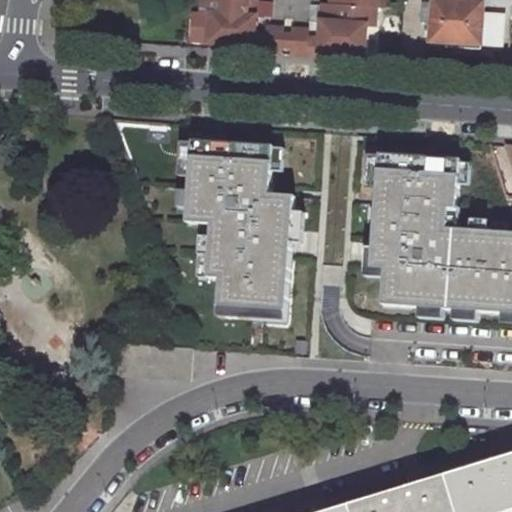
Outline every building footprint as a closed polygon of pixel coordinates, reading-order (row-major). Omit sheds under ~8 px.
[(204,0),(204,14),(212,15),(210,44),(255,47),(256,34),(257,17),(249,16),(250,0),(204,0)] [(258,0),(250,0),(249,16),(257,17),(258,0)] [(340,0),(340,5),(332,5),(331,22),(323,21),(323,39),(322,52),(367,55),(368,26),(376,26),(377,8),(385,8),(385,0),(340,0)] [(511,0),(486,0),(487,4),(437,0),(436,3),(423,2),(422,23),(435,24),(434,45),(484,48),(484,45),(506,47),(508,18),(511,18),(511,0)] [(332,5),(324,4),(323,21),(331,22),(332,5)] [(270,36),(256,34),(255,47),(255,53),(284,55),(286,28),(270,27),(270,36)] [(309,30),(294,29),(292,56),(322,58),(322,52),(323,39),(309,38),(309,30)] [(193,139),(188,221),(215,222),(211,278),(221,278),(219,317),(289,321),(293,259),(297,196),(270,195),(271,169),(282,170),(283,145),(193,139)] [(460,158),(380,154),(373,268),(388,269),(386,305),(511,312),(511,233),(446,230),(448,207),(457,207),(460,158)] [(114,372),(191,379),(194,348),(117,342),(114,372)] [(498,511),(511,508),(511,457),(508,459),(506,450),(483,456),(486,465),(410,488),(408,479),(385,486),(388,495),(330,511),(312,511),(312,508),(298,511),(498,511)]
